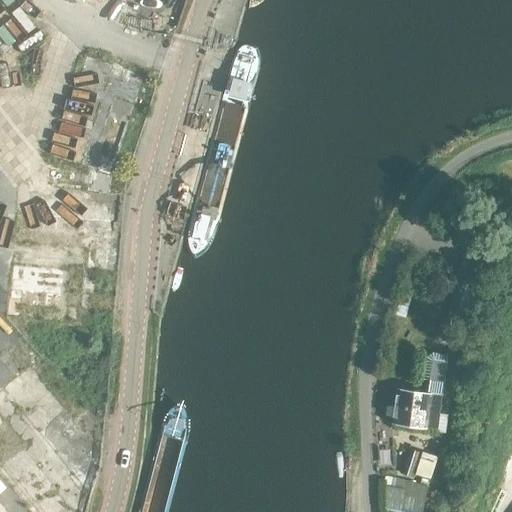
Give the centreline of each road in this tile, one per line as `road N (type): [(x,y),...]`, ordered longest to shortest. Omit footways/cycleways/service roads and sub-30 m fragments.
road 1 (tertiary): [(113,511),(172,141),(212,0)]
road 2 (unclassified): [(371,511),(369,368),(409,230),(434,188),(470,154),(511,141)]
